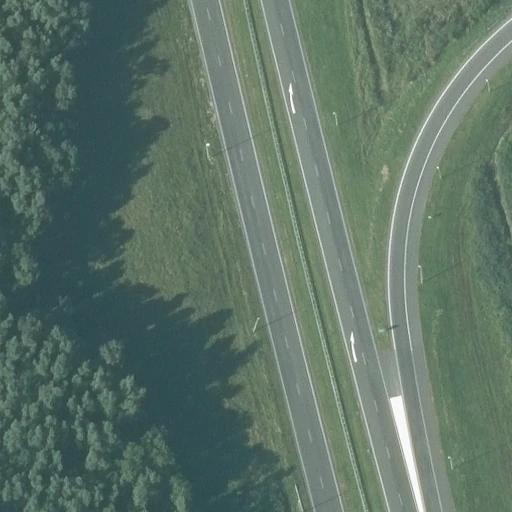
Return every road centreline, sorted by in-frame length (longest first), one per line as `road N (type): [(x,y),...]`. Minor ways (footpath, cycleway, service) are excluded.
road 1 (trunk): [(403,511),(274,0)]
road 2 (trunk): [(204,0),(328,511)]
road 3 (motorway): [(432,511),(397,313),(397,234),(410,178),(439,113),(511,29)]
